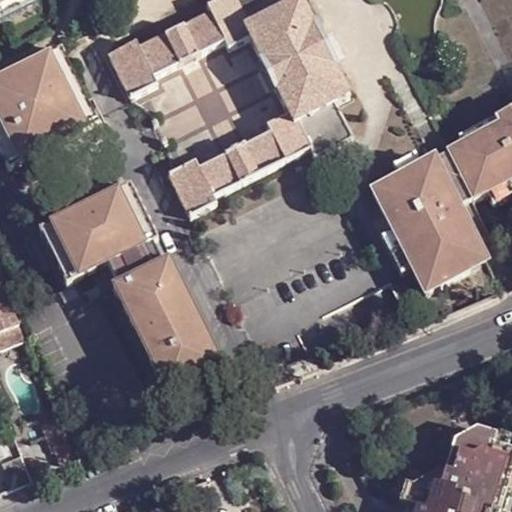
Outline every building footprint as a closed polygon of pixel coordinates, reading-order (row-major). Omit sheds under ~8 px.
[(0,0),(0,15),(30,0),(0,0)] [(0,25),(42,5),(38,0),(30,0),(0,15),(0,25)] [(134,102),(136,100),(160,88),(156,80),(179,69),(180,70),(204,58),(203,57),(227,45),(231,53),(253,42),(265,65),(264,67),(277,94),(278,93),(290,117),(268,128),(272,136),(249,147),(248,146),(224,158),(224,159),(201,170),(198,164),(173,176),(170,177),(192,220),(219,206),(216,201),(231,193),(314,152),(317,162),(357,143),(340,108),(355,101),(341,73),(343,73),(338,64),(334,57),(327,44),(324,38),(319,29),(317,29),(304,3),(288,11),(282,0),(227,0),(209,9),(212,16),(142,51),(139,45),(113,60),(134,102)] [(103,127),(65,51),(0,83),(0,149),(11,172),(49,153),(46,146),(61,138),(64,145),(103,127)] [(497,119),(503,131),(503,133),(508,131),(507,127),(508,122),(511,120),(511,111),(508,114),(497,119)] [(457,139),(464,150),(503,131),(497,119),(494,120),(457,139)] [(464,150),(450,157),(474,205),(488,198),(511,186),(511,120),(508,122),(507,127),(508,131),(503,133),(503,131),(464,150)] [(46,146),(49,153),(64,145),(61,138),(46,146)] [(474,205),(450,157),(441,161),(435,164),(460,212),(466,209),(474,205)] [(399,183),(422,171),(416,160),(394,171),(399,183)] [(460,212),(435,164),(422,171),(399,183),(373,196),(394,236),(413,274),(426,300),(470,278),(469,275),(464,264),(481,255),(460,212)] [(511,186),(488,198),(491,206),(511,195),(511,186)] [(165,394),(220,367),(173,272),(161,278),(147,251),(160,245),(132,190),(129,191),(42,235),(69,290),(109,270),(123,298),(118,300),(165,394)] [(413,274),(394,236),(383,242),(402,281),(413,274)] [(486,266),(481,255),(464,264),(469,275),(486,266)] [(0,351),(25,341),(2,283),(0,283),(0,351)] [(288,385),(317,373),(313,361),(284,373),(288,385)] [(268,373),(276,389),(284,386),(288,385),(284,373),(282,368),(268,373)] [(511,453),(509,452),(495,448),(497,438),(479,433),(456,444),(447,466),(455,468),(452,477),(446,475),(440,474),(414,487),(419,506),(416,511),(507,511),(511,496),(511,453)] [(75,459),(66,434),(51,440),(62,465),(75,459)] [(499,436),(497,438),(495,448),(509,452),(511,440),(499,436)] [(76,450),(82,465),(98,459),(92,444),(76,450)] [(14,492),(33,485),(23,458),(3,465),(14,492)] [(455,468),(447,466),(446,475),(452,477),(455,468)] [(400,505),(409,509),(407,511),(416,511),(419,506),(414,487),(407,485),(400,505)]
